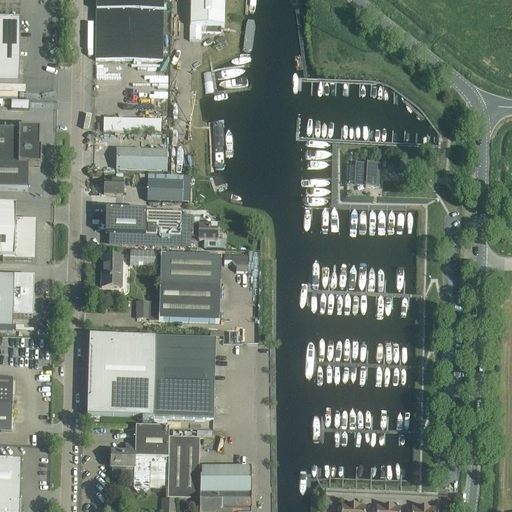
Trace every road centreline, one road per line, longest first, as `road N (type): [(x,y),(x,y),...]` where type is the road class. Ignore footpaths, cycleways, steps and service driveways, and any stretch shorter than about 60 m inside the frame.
road 1 (unclassified): [(65,511),(78,0)]
road 2 (tertiary): [(470,511),(479,263)]
road 3 (tertiary): [(479,109),(355,0)]
road 4 (unclassified): [(264,511),(261,347)]
road 5 (tertiary): [(479,263),(479,109)]
road 6 (unclassified): [(329,511),(337,496),(448,501)]
